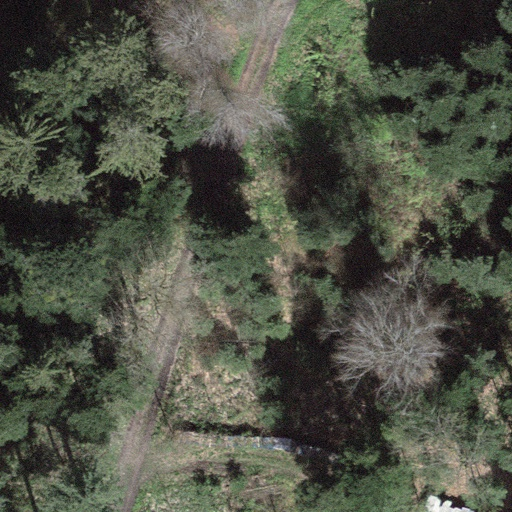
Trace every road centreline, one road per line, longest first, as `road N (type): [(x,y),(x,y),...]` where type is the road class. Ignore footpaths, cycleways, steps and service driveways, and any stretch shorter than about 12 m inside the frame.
road 1 (track): [(101,511),(259,0)]
road 2 (track): [(107,484),(235,511)]
